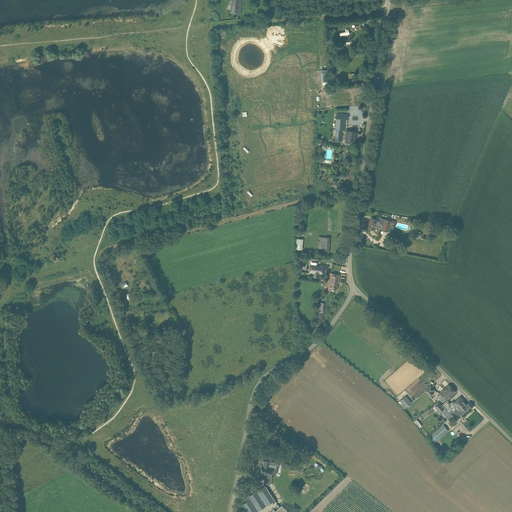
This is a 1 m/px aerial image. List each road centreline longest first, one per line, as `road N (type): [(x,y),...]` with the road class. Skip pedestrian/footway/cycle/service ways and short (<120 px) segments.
road 1 (unclassified): [(353,291),(349,254),(386,0)]
road 2 (track): [(361,184),(96,250)]
road 3 (unclassified): [(229,511),(259,383),(319,339),(353,291)]
road 4 (unclassified): [(511,440),(353,291)]
road 5 (track): [(384,12),(208,26)]
